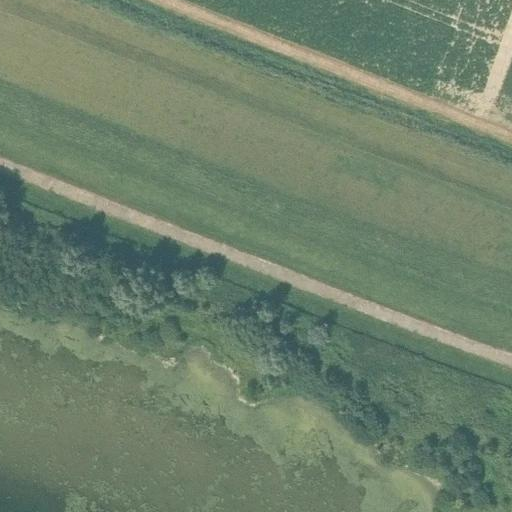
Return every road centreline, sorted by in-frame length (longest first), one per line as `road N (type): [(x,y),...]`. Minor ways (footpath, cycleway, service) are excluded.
road 1 (track): [(0,59),(511,256)]
road 2 (track): [(511,308),(0,111)]
road 3 (track): [(38,0),(511,183)]
road 4 (track): [(144,0),(511,145)]
